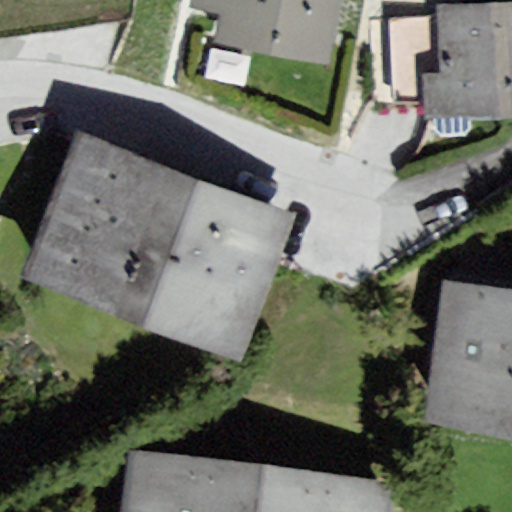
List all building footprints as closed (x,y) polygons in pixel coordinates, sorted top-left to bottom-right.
[(320,81),(337,0),(175,0),(165,49),(320,81)] [(511,129),(511,15),(403,22),(409,135),(511,129)] [(277,219),(62,138),(5,290),(219,371),(277,219)] [(511,305),(421,293),(396,435),(511,450),(511,305)] [(391,511),(392,511),(107,474),(100,511),(391,511)]
